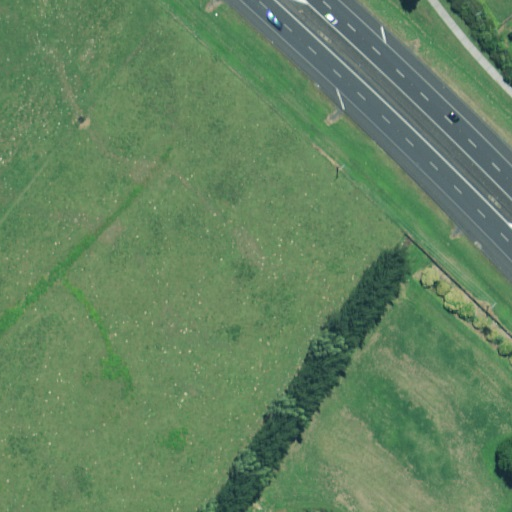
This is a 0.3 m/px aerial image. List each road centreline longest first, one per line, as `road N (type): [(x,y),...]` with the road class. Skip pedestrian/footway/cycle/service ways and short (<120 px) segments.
road 1 (motorway): [(511,247),(405,133),(254,0)]
road 2 (motorway): [(322,0),(511,184)]
